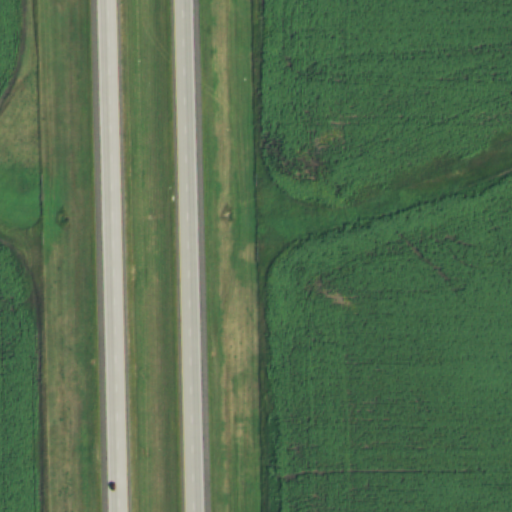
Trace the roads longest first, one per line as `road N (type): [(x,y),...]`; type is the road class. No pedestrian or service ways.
road 1 (motorway): [(202,511),(192,0)]
road 2 (motorway): [(109,0),(119,511)]
